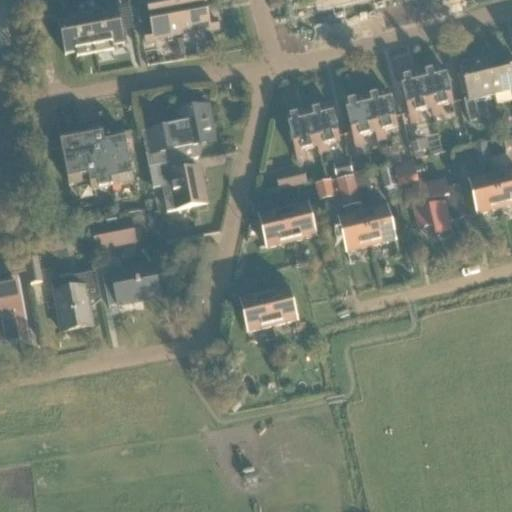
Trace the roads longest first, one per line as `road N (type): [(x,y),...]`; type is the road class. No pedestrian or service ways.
road 1 (residential): [(55,377),(173,354),(208,337),(265,73)]
road 2 (residential): [(265,73),(511,12)]
road 3 (residential): [(33,106),(188,77),(265,73)]
road 4 (residential): [(360,310),(511,272)]
